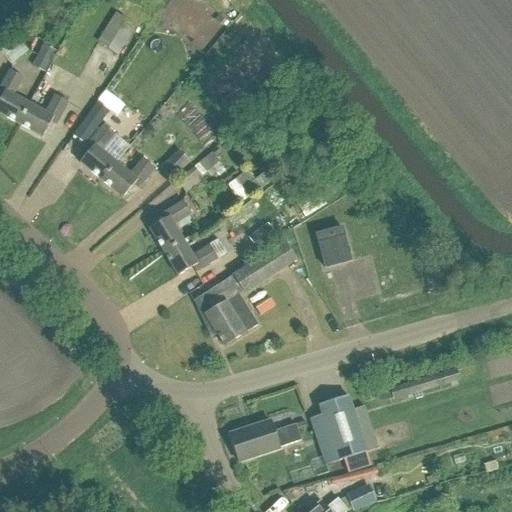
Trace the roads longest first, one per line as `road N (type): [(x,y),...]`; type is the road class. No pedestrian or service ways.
road 1 (unclassified): [(193,395),(511,306)]
road 2 (unclassified): [(116,374),(106,319),(0,212)]
road 3 (unclassified): [(0,473),(75,426),(116,374)]
road 4 (unclassified): [(248,511),(218,471),(193,395)]
